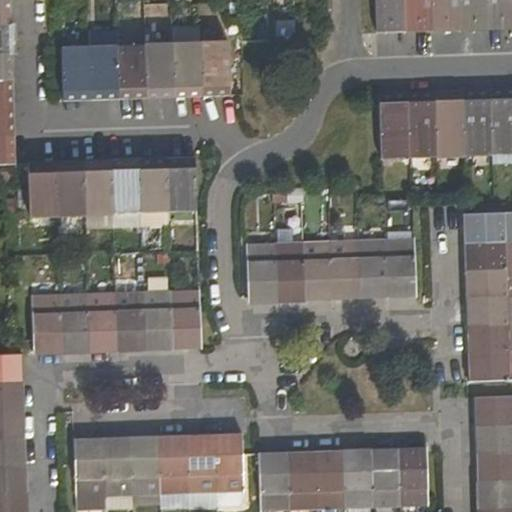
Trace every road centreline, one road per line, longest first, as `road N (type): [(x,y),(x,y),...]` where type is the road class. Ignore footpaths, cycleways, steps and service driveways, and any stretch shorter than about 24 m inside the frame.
road 1 (residential): [(239,157),(193,112),(36,120),(29,0)]
road 2 (residential): [(263,361),(46,374),(51,498)]
road 3 (residential): [(239,157),(222,193),(223,299),(263,361)]
road 4 (residential): [(269,407),(271,429),(453,418)]
road 5 (residential): [(449,313),(301,321),(263,361)]
road 6 (residential): [(269,407),(83,415)]
road 7 (residential): [(511,59),(338,63)]
road 8 (residential): [(338,63),(272,149),(239,157)]
